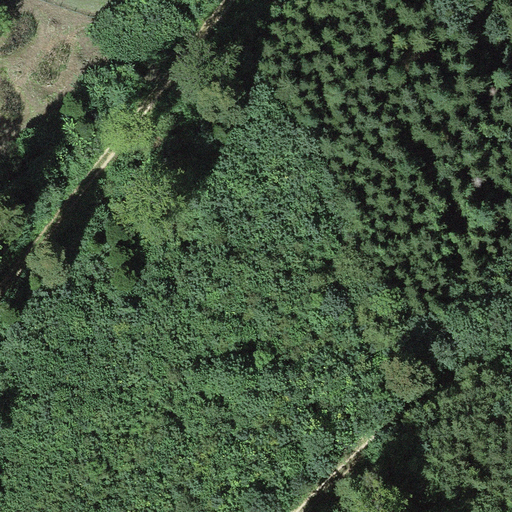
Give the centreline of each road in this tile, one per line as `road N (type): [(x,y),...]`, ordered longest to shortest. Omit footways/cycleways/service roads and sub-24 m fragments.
road 1 (track): [(0,279),(226,0)]
road 2 (track): [(511,350),(421,401),(299,511)]
